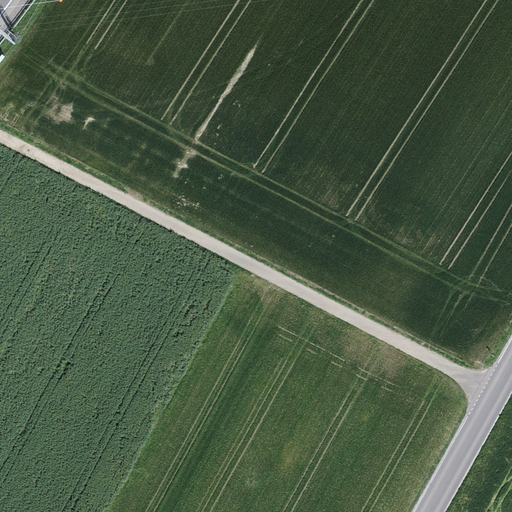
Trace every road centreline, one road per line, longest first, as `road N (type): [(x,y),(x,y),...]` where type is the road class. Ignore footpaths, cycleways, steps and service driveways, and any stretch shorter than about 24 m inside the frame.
road 1 (track): [(0,135),(496,392)]
road 2 (tertiary): [(511,364),(428,511)]
